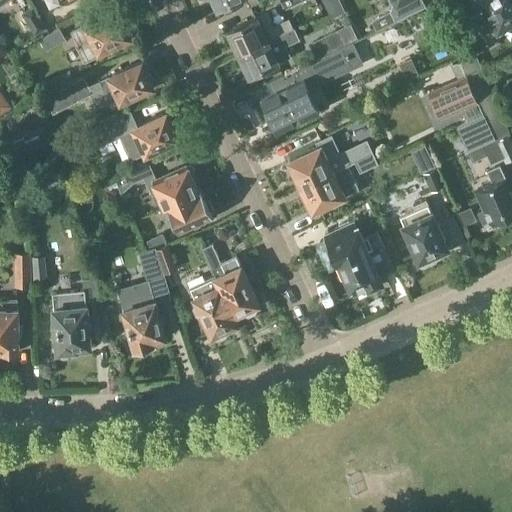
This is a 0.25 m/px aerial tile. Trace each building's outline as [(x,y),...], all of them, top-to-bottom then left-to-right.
[(236,0),(209,0),(211,3),(216,4),(218,8),(236,0)] [(389,0),(391,4),(391,12),(395,21),(426,6),(422,0),(389,0)] [(511,0),(480,0),(485,9),(472,16),(489,46),(499,40),(501,33),(511,26),(511,0)] [(47,28),(33,6),(22,13),(35,35),(47,28)] [(130,38),(118,12),(87,27),(85,25),(71,32),(78,45),(76,46),(84,62),(100,54),(99,53),(130,38)] [(239,52),(292,28),(288,18),(273,25),(267,13),(256,17),(255,16),(228,28),(230,33),(228,36),(235,51),(239,52)] [(339,48),(342,46),(358,38),(352,23),(331,32),(339,48)] [(66,39),(60,27),(45,36),(46,37),(41,40),(46,49),(51,47),(52,47),(66,39)] [(292,28),(239,52),(238,56),(245,71),(249,73),(249,74),(277,61),(276,61),(288,55),(283,43),(296,36),(292,28)] [(315,59),(339,48),(331,32),(307,44),(315,59)] [(342,46),(339,48),(315,59),(267,82),(267,83),(271,81),(275,91),(261,98),(271,118),(276,130),(320,110),(318,106),(308,85),(312,83),(351,65),(352,65),(348,58),(350,57),(348,52),(346,53),(343,47),(342,46)] [(467,107),(492,95),(488,85),(474,54),(453,64),(459,77),(429,90),(441,116),(466,105),(467,107)] [(411,57),(399,63),(407,79),(419,74),(411,57)] [(84,76),(55,91),(45,97),(53,113),(104,87),(111,104),(153,85),(142,60),(100,79),(100,80),(89,85),(84,76)] [(0,90),(0,115),(12,107),(0,90)] [(492,95),(467,107),(472,119),(457,127),(468,150),(470,149),(496,137),(509,131),(492,95)] [(166,111),(137,124),(131,109),(90,128),(98,146),(120,135),(131,157),(137,155),(178,136),(166,111)] [(307,149),(289,157),(291,161),(290,164),(292,168),(294,169),(301,183),(331,169),(331,168),(355,158),(371,151),(366,139),(338,152),(330,133),(316,139),(319,143),(316,145),(313,144),(308,146),(307,149)] [(496,137),(470,149),(475,161),(487,155),(491,163),(505,157),(507,162),(511,159),(511,143),(508,135),(497,140),(496,137)] [(24,138),(7,145),(14,159),(43,146),(39,136),(26,142),(24,138)] [(375,161),(371,151),(355,158),(359,168),(375,161)] [(511,209),(511,186),(506,172),(504,173),(499,162),(487,167),(492,179),(477,186),(485,205),(477,209),(482,220),(490,216),(491,219),(511,209)] [(129,172),(133,183),(144,178),(152,195),(159,192),(165,207),(168,205),(202,190),(201,188),(197,190),(192,179),(195,176),(195,175),(195,172),(195,170),(193,168),(191,167),(187,168),(187,166),(157,180),(149,163),(129,172)] [(431,191),(444,186),(437,168),(424,172),(431,191)] [(342,193),(331,169),(301,183),(306,194),(305,197),(307,202),(310,203),(311,207),(329,198),(332,199),(337,197),(338,195),(342,193)] [(113,194),(121,190),(116,181),(109,184),(113,194)] [(168,205),(180,230),(213,215),(202,190),(168,205)] [(412,201),(414,206),(398,213),(417,256),(446,243),(443,234),(445,233),(438,218),(436,219),(425,196),(412,201)] [(366,246),(374,243),(382,239),(378,230),(377,228),(369,232),(370,234),(365,236),(360,224),(357,225),(354,220),(324,233),(336,260),(366,246)] [(147,240),(150,247),(153,245),(167,241),(163,233),(147,240)] [(366,246),(336,260),(351,291),(352,291),(354,295),(371,287),(372,288),(385,282),(380,270),(383,268),(384,270),(394,265),(382,239),(374,243),(366,246)] [(213,243),(203,248),(215,274),(234,314),(246,309),(249,310),(255,307),(256,304),(259,302),(236,253),(220,260),(213,243)] [(165,273),(178,268),(169,244),(156,249),(165,273)] [(30,253),(16,253),(16,285),(30,285),(30,253)] [(164,273),(148,278),(156,302),(172,298),(164,273)] [(215,274),(190,286),(194,296),(196,300),(193,304),(196,311),(201,311),(212,334),(215,333),(219,334),(224,331),(225,328),(238,322),(234,314),(215,274)] [(84,289),(53,292),(54,305),(59,351),(60,351),(64,354),(73,353),(76,350),(79,350),(79,348),(91,347),(86,302),(86,298),(100,297),(95,277),(83,279),(84,289)] [(147,278),(117,288),(135,347),(137,346),(139,351),(151,347),(150,342),(153,342),(152,340),(165,336),(156,302),(148,278),(147,278)] [(0,347),(17,347),(17,296),(0,295),(0,347)]
